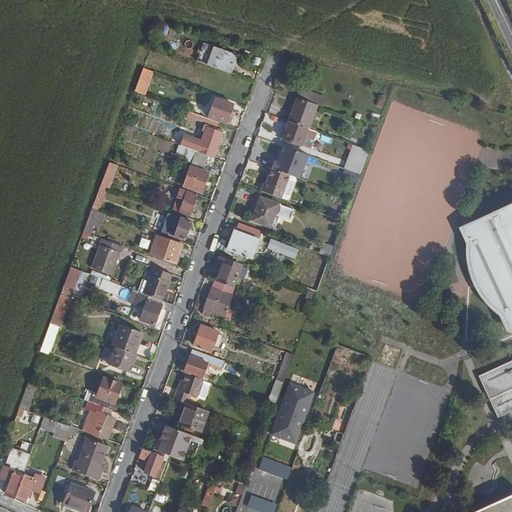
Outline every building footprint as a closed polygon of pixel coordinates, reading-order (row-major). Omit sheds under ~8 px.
[(161,23),(158,32),(171,37),(175,26),(161,23)] [(205,40),(198,59),(229,70),(236,51),(205,40)] [(141,67),(135,91),(146,94),(153,70),(141,67)] [(302,88),(298,97),(322,106),(325,97),(302,88)] [(216,97),(209,116),(230,123),(234,114),(230,113),(233,103),(216,97)] [(310,128),(318,105),(298,97),(297,97),(289,121),(308,128),(310,128)] [(189,112),(187,118),(204,122),(205,116),(189,112)] [(219,121),(210,118),(207,124),(217,128),(219,121)] [(301,145),(308,128),(289,121),(283,138),(301,145)] [(207,124),(199,151),(207,154),(214,157),(224,130),(217,128),(207,124)] [(360,174),(368,151),(358,147),(352,161),(348,159),(344,168),(360,174)] [(202,169),(207,154),(199,151),(198,151),(185,185),(202,192),(209,172),(202,169)] [(281,197),(289,174),(271,168),(263,191),(281,197)] [(128,194),(132,184),(123,181),(120,191),(128,194)] [(102,184),(93,208),(99,210),(108,187),(102,184)] [(180,189),(177,197),(185,200),(181,212),(190,216),(198,196),(180,189)] [(185,200),(177,197),(173,209),(181,212),(185,200)] [(262,197),(253,220),(271,226),(275,216),(279,218),(282,211),(293,215),(295,210),(280,204),(262,197)] [(511,327),(511,203),(463,226),(470,241),(470,253),(474,273),(481,289),(492,304),(501,311),(510,328),(511,327)] [(93,208),(89,219),(94,221),(99,210),(93,208)] [(185,239),(192,221),(169,213),(162,231),(185,239)] [(275,228),(279,218),(275,216),(271,226),(275,228)] [(89,219),(84,231),(90,233),(94,221),(89,219)] [(252,257),(262,230),(239,221),(229,248),(252,257)] [(177,263),(184,244),(158,234),(151,254),(177,263)] [(122,245),(102,238),(92,267),(111,274),(122,245)] [(148,249),(150,241),(142,238),(139,246),(148,249)] [(307,287),(317,291),(330,255),(320,251),(307,287)] [(216,281),(233,287),(237,277),(244,279),(248,268),(220,257),(216,267),(221,268),(216,281)] [(72,266),(62,293),(69,296),(75,279),(79,281),(84,270),(72,266)] [(145,293),(163,300),(173,274),(155,267),(145,293)] [(122,285),(104,278),(102,283),(120,290),(122,285)] [(227,308),(235,288),(233,287),(216,281),(216,280),(205,308),(214,311),(231,318),(234,311),(227,308)] [(303,297),(313,302),(317,291),(307,287),(303,297)] [(130,300),(135,302),(139,291),(134,289),(130,300)] [(161,307),(172,311),(174,305),(163,300),(145,293),(139,291),(135,302),(146,306),(141,319),(155,324),(161,307)] [(122,324),(114,346),(117,347),(135,354),(143,332),(122,324)] [(212,352),(219,331),(202,325),(194,345),(212,352)] [(128,372),(135,354),(117,347),(110,365),(128,372)] [(211,356),(193,349),(185,371),(203,378),(211,356)] [(284,382),(294,354),(287,352),(278,380),(284,382)] [(221,370),(224,360),(216,358),(213,367),(221,370)] [(511,409),(511,361),(480,376),(498,416),(511,409)] [(202,399),(209,381),(185,372),(182,380),(185,381),(181,391),(178,400),(185,403),(193,406),(196,397),(202,399)] [(116,404),(123,385),(104,378),(97,397),(116,404)] [(20,408),(23,409),(29,411),(31,404),(28,402),(36,382),(30,379),(20,408)] [(287,381),(270,436),(298,444),(314,390),(287,381)] [(201,432),(209,411),(193,406),(185,403),(178,423),(201,432)] [(344,439),(354,410),(342,405),(333,429),(330,428),(326,432),(324,436),(325,438),(336,443),(338,437),(344,439)] [(88,433),(109,440),(117,419),(99,412),(93,428),(91,427),(88,433)] [(52,435),(67,440),(70,433),(72,427),(46,417),(43,424),(54,428),(52,435)] [(176,429),(199,437),(201,432),(178,423),(176,429)] [(72,427),(70,433),(76,435),(78,429),(72,427)] [(160,446),(146,441),(144,446),(158,451),(158,448),(168,451),(175,433),(165,429),(160,446)] [(338,437),(336,443),(341,445),(344,439),(338,437)] [(73,468),(99,477),(102,469),(98,468),(106,446),(86,438),(78,460),(75,460),(73,468)] [(143,449),(140,457),(153,462),(153,463),(156,465),(160,455),(143,449)] [(258,469),(286,479),(291,467),(263,456),(258,469)] [(7,493),(16,497),(25,474),(15,471),(16,469),(5,464),(0,476),(0,478),(6,482),(5,486),(9,487),(7,493)] [(25,474),(16,497),(26,501),(28,497),(31,498),(32,494),(38,496),(45,477),(36,473),(34,478),(25,474)] [(154,477),(150,489),(157,492),(161,480),(154,477)] [(204,486),(205,505),(211,505),(210,494),(221,494),(221,485),(204,486)] [(76,511),(86,511),(93,495),(70,486),(63,506),(76,511)] [(152,511),(160,511),(164,502),(162,502),(165,492),(160,490),(156,499),(157,500),(152,511)] [(251,495),(247,506),(262,511),(273,511),(277,504),(251,495)] [(511,511),(511,495),(475,511),(511,511)]
